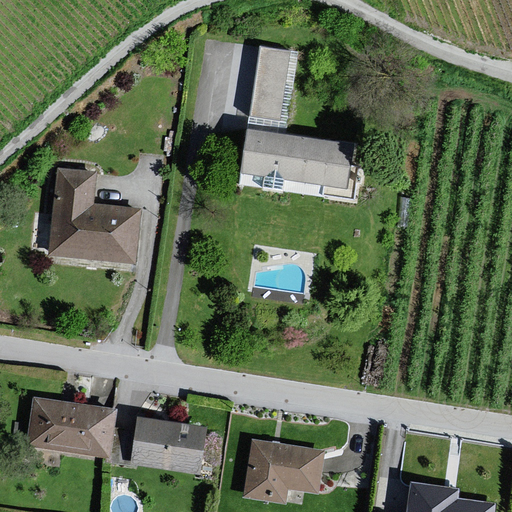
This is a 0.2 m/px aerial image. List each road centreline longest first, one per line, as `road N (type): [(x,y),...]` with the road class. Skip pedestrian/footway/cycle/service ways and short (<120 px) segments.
road 1 (residential): [(511,426),(0,347)]
road 2 (residential): [(0,155),(139,36),(203,0)]
road 3 (residential): [(338,0),(452,55),(511,73)]
